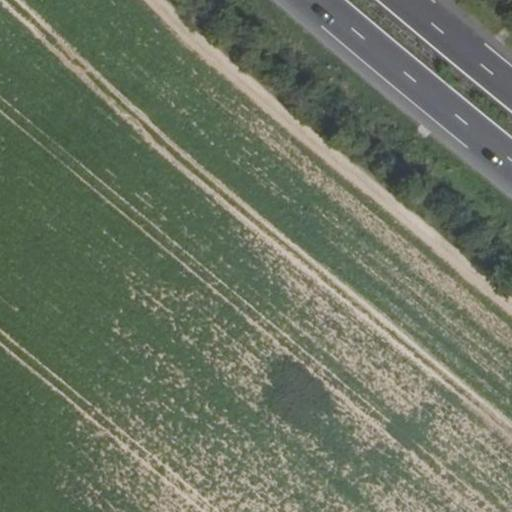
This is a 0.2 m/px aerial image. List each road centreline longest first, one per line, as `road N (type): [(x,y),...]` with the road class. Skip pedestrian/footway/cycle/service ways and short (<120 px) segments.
road 1 (track): [(166,0),(511,304)]
road 2 (trunk): [(322,0),(511,160)]
road 3 (trunk): [(511,89),(406,0)]
